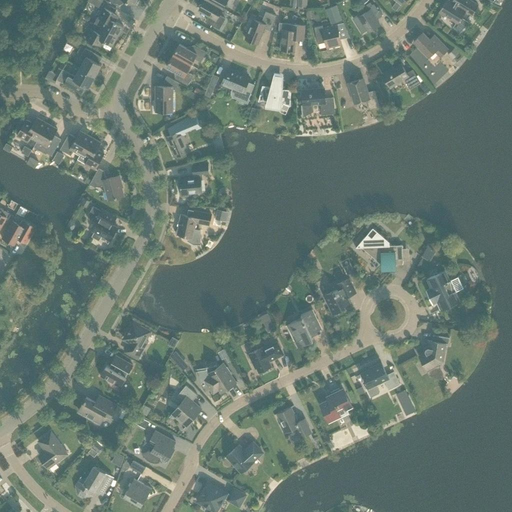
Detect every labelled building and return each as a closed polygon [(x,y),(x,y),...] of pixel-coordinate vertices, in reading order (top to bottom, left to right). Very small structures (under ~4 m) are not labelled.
[(223,8),(208,0),(204,0),(199,9),(211,16),(207,23),(219,29),(225,19),(219,15),(223,8)] [(208,0),(223,8),(227,2),(232,5),(234,0),(208,0)] [(464,9),(466,6),(475,11),(478,5),(470,0),(453,0),(452,2),(449,0),(446,0),(439,12),(457,23),(454,27),(461,32),(469,23),(461,18),(466,10),(464,9)] [(377,20),(382,16),(374,4),(369,7),(370,9),(359,16),(369,32),(380,25),(377,20)] [(342,18),(337,5),(330,8),(334,21),(342,18)] [(103,8),(95,23),(118,36),(124,26),(115,22),(119,16),(103,8)] [(245,39),(258,44),(264,28),(271,31),(276,16),(266,12),(261,23),(253,19),(245,39)] [(95,23),(86,38),(97,45),(100,39),(112,46),(118,36),(95,23)] [(304,37),(305,25),(291,24),(290,30),(282,30),(281,50),(295,51),(296,37),(304,37)] [(327,48),(342,44),(337,25),(323,28),(327,48)] [(440,57),(448,49),(437,38),(433,42),(423,32),(414,41),(429,57),(435,51),(440,57)] [(173,55),(191,65),(195,58),(201,62),(207,52),(194,45),(191,50),(179,44),(173,55)] [(460,52),(455,46),(447,54),(453,59),(460,52)] [(85,60),(80,68),(95,76),(101,65),(99,64),(102,58),(85,48),(80,57),(85,60)] [(187,72),(191,65),(173,55),(167,66),(178,73),(175,78),(188,85),(193,75),(187,72)] [(410,89),(421,82),(413,70),(407,73),(401,64),(391,70),(390,69),(382,74),(391,87),(404,79),(410,89)] [(255,85),(248,82),(250,78),(228,69),(228,70),(220,66),(216,74),(224,78),(222,84),(232,88),(231,92),(232,97),(248,104),(249,99),(255,85)] [(95,77),(95,76),(80,68),(75,76),(63,69),(57,79),(82,94),(86,86),(89,88),(92,82),(95,78),(96,78),(95,77)] [(214,98),(219,77),(212,75),(207,96),(214,98)] [(54,78),(50,76),(47,80),(55,84),(56,81),(53,80),(54,78)] [(177,87),(179,83),(167,76),(164,81),(164,86),(156,86),(155,111),(173,112),(173,87),(177,87)] [(363,78),(349,83),(355,103),(367,100),(370,109),(379,106),(375,90),(368,92),(363,78)] [(279,104),(282,103),(290,106),(291,90),(280,89),(280,90),(273,89),(274,88),(263,85),(258,101),(267,101),(270,103),(273,104),(276,105),(279,104)] [(304,105),(301,105),(302,118),(314,112),(313,105),(321,104),(322,115),(335,113),(334,97),(325,98),(324,88),(302,90),(304,105)] [(186,144),(187,143),(185,138),(184,138),(183,136),(186,134),(185,132),(196,128),(197,130),(203,127),(196,112),(168,127),(169,129),(171,135),(166,137),(175,157),(187,152),(184,145),(186,144)] [(30,137),(37,141),(47,123),(37,117),(33,123),(26,119),(17,136),(27,142),(30,137)] [(58,129),(47,123),(37,141),(44,145),(40,151),(46,154),(47,153),(52,156),(61,139),(54,135),(58,129)] [(74,151),(80,155),(91,137),(80,131),(76,138),(69,134),(60,149),(71,155),(74,151)] [(97,149),(101,142),(91,137),(80,155),(78,159),(95,169),(104,153),(97,149)] [(22,155),(31,158),(33,149),(24,147),(22,155)] [(223,168),(222,158),(211,159),(212,169),(223,168)] [(204,176),(210,175),(208,164),(192,165),(193,175),(194,175),(194,178),(180,180),(181,196),(191,195),(190,193),(202,192),(201,178),(200,174),(204,174),(204,176)] [(109,200),(124,196),(120,184),(122,184),(119,175),(106,179),(104,171),(99,168),(90,184),(95,187),(104,184),(109,200)] [(110,241),(117,228),(104,220),(107,214),(93,206),(87,218),(97,223),(93,231),(94,232),(91,236),(99,240),(101,236),(110,241)] [(228,212),(217,209),(215,219),(226,221),(228,212)] [(11,220),(14,216),(4,210),(1,214),(0,213),(0,227),(2,224),(7,228),(11,220)] [(209,225),(211,214),(195,211),(193,217),(181,214),(177,234),(188,236),(187,241),(193,245),(201,245),(201,230),(194,229),(196,222),(209,225)] [(19,224),(11,220),(7,228),(2,238),(13,244),(19,234),(25,238),(32,226),(21,220),(19,224)] [(361,247),(382,265),(382,268),(396,267),(396,263),(403,263),(403,260),(409,260),(409,248),(403,248),(403,245),(374,222),(354,247),(361,247)] [(355,275),(351,268),(345,271),(349,278),(355,275)] [(442,310),(460,301),(455,292),(457,291),(451,279),(450,280),(445,270),(427,279),(431,288),(428,290),(428,289),(427,290),(428,294),(427,295),(429,300),(431,299),(433,303),(438,301),(442,310)] [(333,314),(342,310),(341,307),(350,303),(347,297),(352,294),(346,280),(336,285),(338,289),(324,296),(333,314)] [(311,334),(321,329),(311,310),(301,315),(302,318),(290,324),(293,330),(291,331),(299,347),(314,340),(311,334)] [(275,329),(271,319),(264,323),(268,332),(275,329)] [(129,328),(124,338),(124,340),(130,343),(126,352),(139,359),(148,342),(146,340),(151,331),(140,325),(140,324),(133,320),(128,328),(129,328)] [(419,356),(429,374),(431,377),(442,379),(443,373),(439,364),(443,361),(446,344),(448,344),(449,338),(433,335),(432,341),(430,341),(428,351),(419,356)] [(248,354),(255,368),(257,368),(259,372),(272,366),(269,362),(284,355),(278,342),(265,348),(264,346),(248,354)] [(171,358),(185,371),(190,366),(177,353),(171,358)] [(111,368),(107,365),(101,376),(120,387),(127,376),(126,375),(128,371),(129,371),(133,365),(116,355),(112,362),(114,363),(111,368)] [(163,366),(154,361),(150,368),(159,372),(163,366)] [(380,390),(377,384),(384,381),(389,390),(400,384),(394,372),(387,375),(381,363),(373,367),(361,374),(368,388),(366,389),(370,397),(379,393),(380,390)] [(202,387),(205,392),(210,388),(213,392),(211,394),(223,386),(225,390),(236,383),(230,374),(231,374),(227,367),(226,368),(223,364),(221,365),(205,367),(205,368),(195,369),(196,371),(197,376),(198,380),(200,384),(202,387)] [(169,418),(173,414),(186,426),(183,430),(201,409),(192,401),(197,395),(186,385),(178,395),(184,400),(169,418)] [(322,404),(326,412),(324,413),(328,422),(347,413),(345,410),(352,407),(348,398),(343,388),(340,390),(339,388),(331,392),(331,394),(325,397),(327,402),(322,404)] [(411,400),(406,390),(398,393),(403,404),(411,400)] [(117,421),(123,409),(103,397),(99,404),(87,397),(79,411),(93,419),(93,421),(97,423),(98,422),(100,423),(105,414),(110,417),(117,421)] [(291,407),(277,414),(281,423),(279,424),(284,433),(296,427),(301,438),(312,432),(305,419),(298,422),(291,407)] [(150,422),(138,415),(134,423),(146,429),(150,422)] [(167,461),(175,448),(173,447),(175,442),(156,431),(151,439),(157,442),(151,452),(149,450),(143,454),(143,455),(145,457),(146,459),(149,461),(152,462),(155,463),(158,463),(160,458),(167,461)] [(48,468),(67,454),(51,432),(39,441),(46,451),(39,456),(48,468)] [(244,451),(239,445),(227,456),(242,473),(254,462),(253,461),(263,453),(253,442),(244,451)] [(114,464),(121,467),(125,458),(118,454),(114,464)] [(145,468),(133,461),(130,467),(142,474),(145,468)] [(83,497),(92,495),(95,490),(102,495),(113,477),(95,466),(87,478),(79,480),(76,486),(78,494),(83,497)] [(124,497),(141,507),(152,489),(134,478),(124,497)] [(230,495),(227,493),(208,483),(200,496),(197,502),(202,505),(202,504),(216,511),(224,498),(239,507),(246,495),(234,488),(230,495)]
